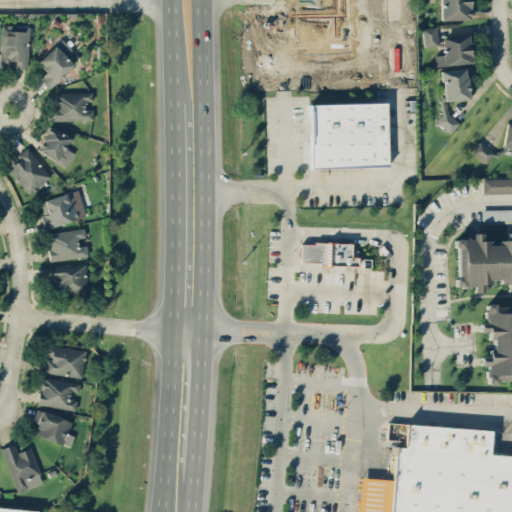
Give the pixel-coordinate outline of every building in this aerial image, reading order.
[(440,0),(441,20),(469,19),(468,0),(440,0)] [(29,25),(0,24),(0,37),(0,66),(28,68),(29,25)] [(437,45),(435,26),(422,28),(423,46),(437,45)] [(471,62),(468,34),(441,37),(443,54),(434,55),(435,66),(471,62)] [(72,50),(62,38),(37,61),(46,71),(38,78),(48,88),(74,65),(66,56),(72,50)] [(441,70),(443,98),(439,98),(441,127),(455,126),(454,113),(445,113),(444,100),(468,99),(466,68),(441,70)] [(84,101),(92,100),(91,91),(53,92),(54,120),(92,119),(92,109),(84,109),(84,101)] [(310,104),(310,168),(387,167),(387,103),(310,104)] [(503,147),(511,147),(511,123),(505,122),(503,147)] [(36,151),(66,165),(72,151),(65,148),(70,136),(48,126),(36,151)] [(470,151),(485,164),(494,154),(479,141),(470,151)] [(4,162),(28,194),(50,177),(26,146),(4,162)] [(511,177),(482,178),(482,194),(511,192),(511,177)] [(39,201),(43,214),(40,215),(43,228),(86,216),(78,189),(39,201)] [(481,219),(511,219),(511,208),(481,209),(481,219)] [(87,256),(86,245),(78,246),(77,238),(85,237),(84,228),(46,232),(49,260),(87,256)] [(455,238),(456,287),(473,287),(473,291),(482,291),(482,284),(490,284),(490,278),(499,278),(499,283),(506,283),(507,290),(511,290),(511,231),(505,232),(505,240),(497,240),(497,242),(481,242),(481,232),(471,233),(471,238),(455,238)] [(298,244),(312,244),(312,241),(327,241),(327,242),(348,242),(348,256),(354,256),(354,265),(322,266),(322,262),(317,262),(317,260),(299,260),(298,244)] [(86,291),(86,264),(49,265),(49,280),(54,280),(54,292),(86,291)] [(486,382),(511,381),(511,304),(484,305),(484,322),(479,322),(480,331),(487,331),(487,339),(492,339),(492,348),(487,348),(487,356),(480,356),(480,365),(485,365),(486,382)] [(81,378),(85,350),(45,344),(43,357),(45,357),(43,372),(81,378)] [(37,404),(74,409),(76,399),(69,399),(70,391),(78,392),(80,382),(41,377),(37,404)] [(71,421),(37,408),(32,422),(38,424),(34,433),(70,447),(74,435),(66,432),(71,421)] [(511,511),(511,455),(489,454),(490,429),(405,424),(403,447),(394,446),(392,478),(359,476),(357,511),(511,511)] [(43,483),(30,447),(16,452),(13,443),(1,448),(17,492),(43,483)]
